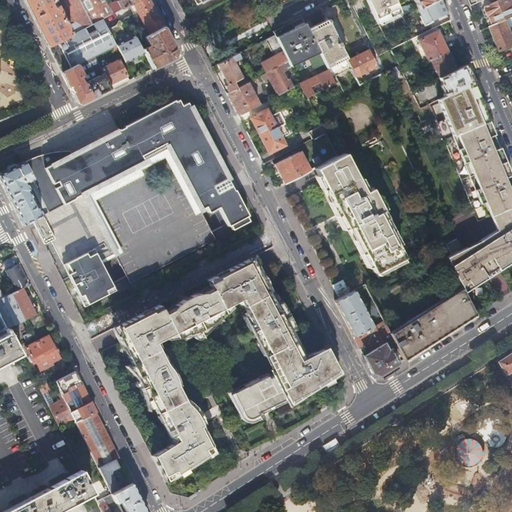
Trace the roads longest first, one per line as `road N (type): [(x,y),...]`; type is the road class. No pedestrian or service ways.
road 1 (residential): [(192,58),(374,401)]
road 2 (residential): [(159,511),(11,227)]
road 3 (secondary): [(374,401),(201,511)]
road 4 (secondary): [(511,313),(374,401)]
road 5 (residential): [(511,137),(455,0)]
road 6 (residential): [(70,118),(192,58)]
road 7 (residential): [(70,118),(11,0)]
